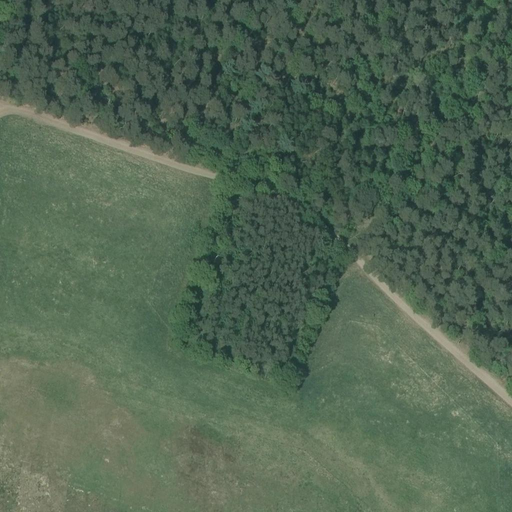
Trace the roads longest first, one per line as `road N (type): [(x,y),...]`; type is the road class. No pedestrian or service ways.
road 1 (track): [(0,105),(279,197),(511,399)]
road 2 (track): [(511,62),(349,253)]
